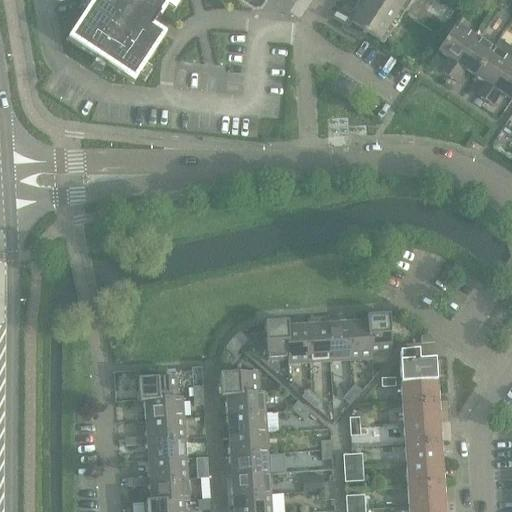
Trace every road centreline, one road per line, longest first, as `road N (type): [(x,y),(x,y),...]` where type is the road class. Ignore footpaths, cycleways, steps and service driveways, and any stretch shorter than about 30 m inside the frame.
road 1 (residential): [(10,183),(313,166)]
road 2 (tertiary): [(0,421),(10,328),(10,183)]
road 3 (residential): [(313,166),(444,159),(511,205)]
road 4 (residential): [(114,511),(99,367)]
road 5 (residential): [(511,381),(423,317),(391,309)]
road 6 (residential): [(486,511),(482,426),(511,386)]
road 7 (residential): [(313,166),(302,35)]
road 8 (tertiary): [(10,183),(0,58)]
